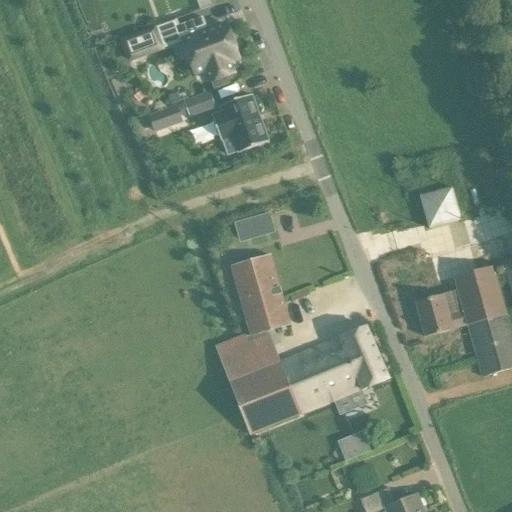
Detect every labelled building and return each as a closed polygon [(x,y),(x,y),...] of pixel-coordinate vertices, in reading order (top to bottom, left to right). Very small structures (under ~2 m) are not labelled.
[(200,10),(213,5),(211,0),(197,0),(200,10)] [(179,26),(178,27),(183,41),(195,74),(207,70),(211,82),(227,76),(233,73),(229,62),(239,58),(235,48),(230,35),(226,25),(208,32),(203,18),(179,26)] [(154,29),(123,41),(130,61),(162,49),(154,29)] [(214,89),(230,83),(227,76),(211,82),(214,89)] [(190,116),(215,107),(210,94),(185,103),(190,116)] [(252,97),(252,95),(221,107),(221,108),(222,108),(224,113),(213,117),(213,116),(212,117),(222,142),(223,141),(233,137),(238,152),(238,153),(238,154),(269,142),(269,141),(268,141),(252,97)] [(155,132),(183,123),(177,106),(149,115),(155,132)] [(431,227),(463,218),(454,186),(422,195),(431,227)] [(261,237),(275,233),(270,213),(255,217),(261,237)] [(251,336),(290,325),(271,257),(232,268),(251,336)] [(511,333),(493,267),(455,278),(464,310),(468,325),(483,377),(511,368),(511,333)] [(443,295),(417,303),(426,338),(453,330),(453,329),(468,325),(464,310),(449,315),(443,295)] [(245,336),(218,347),(221,355),(252,434),(300,414),(362,390),(363,391),(389,380),(367,327),(341,338),(280,363),(264,370),(253,342),(249,344),(245,336)] [(347,460),(374,450),(366,430),(339,439),(347,460)] [(347,479),(359,474),(355,463),(343,468),(347,479)] [(385,511),(424,511),(418,495),(396,504),(389,488),(361,500),(365,511),(379,511),(385,510),(385,511)]
